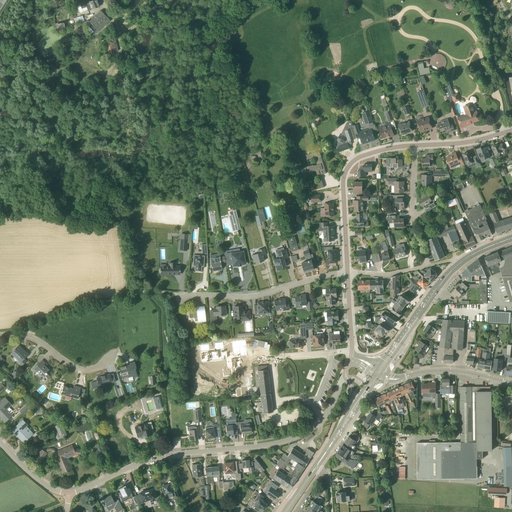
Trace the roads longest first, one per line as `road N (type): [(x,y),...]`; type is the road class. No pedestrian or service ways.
road 1 (residential): [(323,419),(306,400),(276,403),(271,361),(351,352)]
road 2 (residential): [(347,274),(349,166),(414,145)]
road 3 (residential): [(175,294),(247,297),(347,274)]
road 4 (unclassified): [(180,454),(293,439),(323,419)]
road 5 (secondary): [(382,368),(463,261)]
road 6 (residential): [(119,356),(89,371),(37,341),(0,334)]
road 7 (residential): [(428,266),(414,220),(414,145)]
